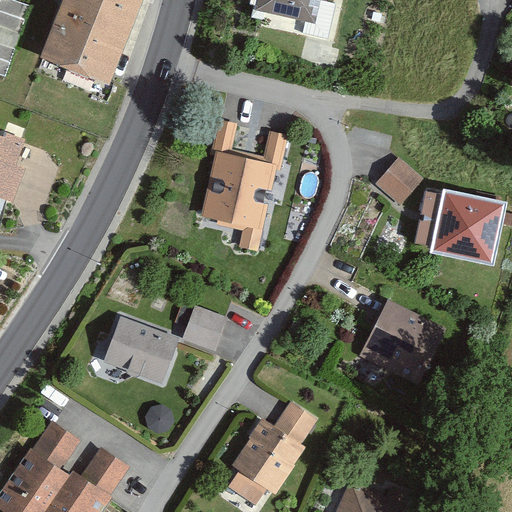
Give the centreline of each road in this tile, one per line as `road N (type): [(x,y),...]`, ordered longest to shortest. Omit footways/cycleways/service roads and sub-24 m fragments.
road 1 (residential): [(163,62),(309,103),(333,129),(340,163),(328,219),(153,511)]
road 2 (secondary): [(163,62),(97,216),(0,370)]
